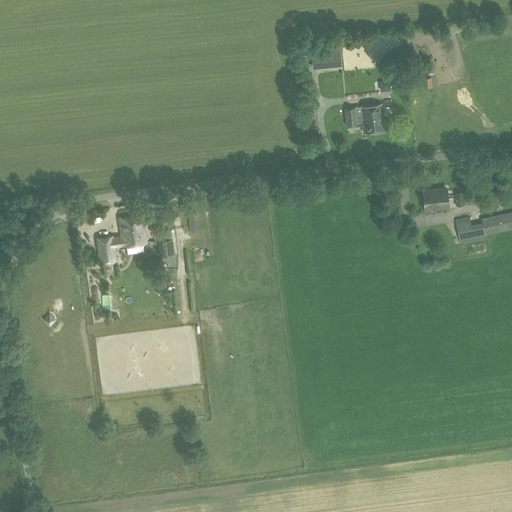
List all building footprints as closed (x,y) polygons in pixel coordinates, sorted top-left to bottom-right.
[(334,65),(342,64),(340,48),(332,49),(334,65)] [(319,50),(311,51),(313,67),(320,66),(319,50)] [(423,79),(424,89),(432,88),(431,78),(423,79)] [(390,88),(389,80),(381,81),(382,89),(390,88)] [(356,107),(358,123),(358,125),(363,124),(364,132),(386,129),(383,103),(361,106),(356,107)] [(358,123),(356,107),(344,108),(346,125),(358,123)] [(423,190),(425,208),(449,205),(447,188),(423,190)] [(455,192),(456,205),(465,204),(463,191),(455,192)] [(511,211),(482,218),(483,222),(485,234),(511,228),(511,211)] [(119,215),(121,236),(122,245),(147,242),(143,212),(119,215)] [(485,234),(483,222),(470,224),(468,217),(457,220),(462,241),(486,236),(485,234)] [(163,231),(164,240),(175,238),(174,230),(163,231)] [(122,245),(121,236),(113,237),(112,236),(97,238),(100,262),(116,260),(115,246),(122,245)] [(174,239),(164,240),(166,255),(176,254),(174,239)] [(58,326),(62,320),(53,315),(49,321),(58,326)]
